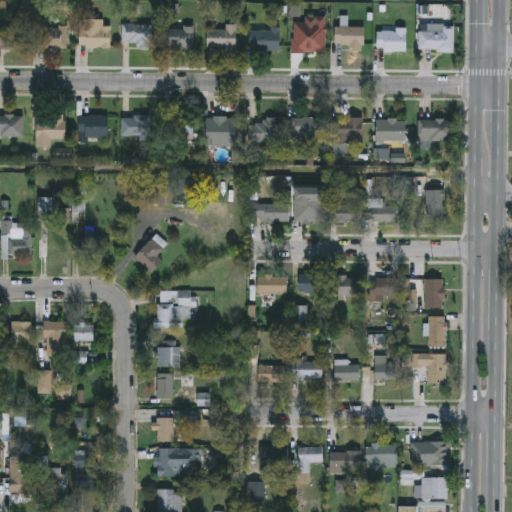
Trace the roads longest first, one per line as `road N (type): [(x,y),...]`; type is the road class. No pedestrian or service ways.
road 1 (residential): [(501,80),(0,79)]
road 2 (residential): [(0,291),(100,291),(120,299),(122,511)]
road 3 (primary): [(472,195),(473,511)]
road 4 (residential): [(495,411),(250,412)]
road 5 (residential): [(498,248),(254,249)]
